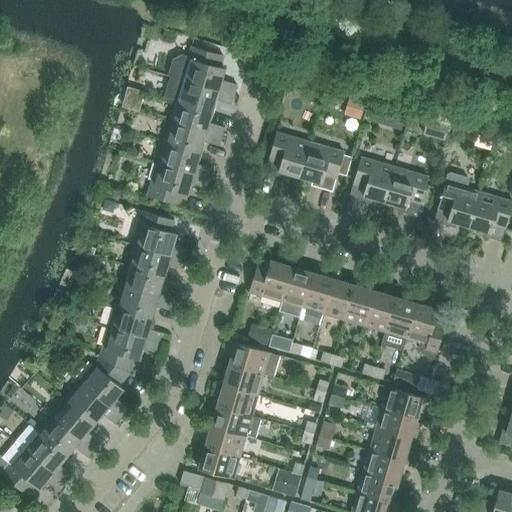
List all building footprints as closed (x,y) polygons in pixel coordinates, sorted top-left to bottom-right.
[(180,43),(170,76),(172,77),(234,95),(237,85),(221,81),(225,69),(214,66),(218,54),(180,43)] [(166,98),(175,101),(212,112),(215,100),(231,105),(234,95),(172,77),(166,98)] [(169,121),(221,137),(224,128),(209,123),(212,112),(175,101),(169,121)] [(448,126),(426,120),(422,134),(444,140),(448,126)] [(169,121),(163,142),(200,153),(203,142),(218,146),(221,137),(169,121)] [(283,173),(300,178),(310,143),(276,133),(264,172),(282,177),(283,173)] [(200,153),(163,142),(156,163),(209,179),(212,169),(196,165),(200,153)] [(310,143),(300,178),(316,182),(315,187),(332,192),(343,153),(310,143)] [(367,198),(384,202),(394,168),(360,158),(349,197),(366,202),(367,198)] [(206,188),(209,179),(156,163),(147,196),(173,204),(177,192),(187,195),(190,184),(206,188)] [(394,168),(384,202),(401,207),(399,212),(416,217),(428,177),(394,168)] [(452,222),(469,227),(479,192),(465,188),(468,181),(466,178),(450,174),(447,175),(445,183),(434,222),(451,227),(452,222)] [(511,202),(479,192),(469,227),(485,232),(484,237),(501,242),(511,204),(511,202)] [(105,203),(103,210),(113,212),(115,206),(105,203)] [(133,244),(185,260),(188,250),(172,246),(176,234),(166,231),(169,219),(142,212),(133,244)] [(127,266),(163,277),(167,265),(182,269),(185,260),(133,244),(127,266)] [(249,293),(281,302),(291,267),(270,261),(266,273),(256,269),(249,293)] [(127,266),(121,286),(173,302),(175,292),(160,288),(163,277),(127,266)] [(299,317),(302,308),(312,273),(291,267),(281,302),(279,311),(299,317)] [(302,308),(323,314),(333,279),(312,273),(302,308)] [(323,314),(343,320),(354,285),(333,279),(323,314)] [(343,320),(364,326),(374,291),(354,285),(343,320)] [(121,286),(115,307),(151,318),(154,307),(170,311),(173,302),(121,286)] [(364,326),(385,332),(395,297),(374,291),(364,326)] [(382,344),(402,350),(406,339),(416,304),(417,300),(404,296),(403,300),(395,297),(385,332),(382,344)] [(416,304),(406,339),(412,342),(411,345),(412,349),(414,352),(417,354),(419,355),(434,359),(444,325),(434,322),(437,310),(416,304)] [(109,329),(160,344),(163,334),(148,330),(151,318),(115,307),(109,329)] [(109,329),(100,358),(124,371),(129,357),(139,360),(142,349),(157,353),(160,344),(109,329)] [(279,350),(289,353),(291,343),(281,340),(279,350)] [(235,343),(229,364),(264,375),(273,378),(280,356),(235,343)] [(289,353),(299,356),(301,346),(291,343),(289,353)] [(320,362),(330,365),(333,355),(323,352),(320,362)] [(330,365),(340,368),(343,358),(333,355),(330,365)] [(100,358),(80,382),(121,417),(128,409),(115,398),(123,389),(115,383),(124,371),(100,358)] [(229,364),(222,385),(257,395),(264,375),(229,364)] [(362,374),(371,377),(374,367),(364,365),(362,374)] [(374,367),(371,377),(381,380),(384,370),(374,367)] [(392,383),(416,390),(419,378),(396,371),(392,383)] [(316,390),(325,393),(328,383),(319,380),(316,390)] [(80,382),(66,399),(94,423),(102,414),(114,424),(121,417),(80,382)] [(331,394),(340,397),(343,387),(334,384),(331,394)] [(257,395),(222,385),(216,406),(251,416),(257,395)] [(388,388),(381,409),(416,420),(419,412),(424,413),(428,400),(388,388)] [(313,400),(323,403),(325,393),(316,390),(313,400)] [(331,394),(328,404),(337,407),(340,397),(331,394)] [(66,399),(51,415),(93,450),(99,443),(87,432),(94,423),(66,399)] [(251,416),(216,406),(214,414),(208,412),(204,425),(210,427),(245,437),(254,440),(261,419),(251,416)] [(381,409),(375,430),(410,440),(416,420),(381,409)] [(511,412),(511,413),(507,429),(503,428),(497,445),(511,449),(511,412)] [(51,415),(37,431),(67,456),(74,447),(87,457),(93,450),(51,415)] [(304,431),(313,434),(316,424),(307,422),(304,431)] [(319,436),(328,439),(331,429),(322,426),(319,436)] [(210,427),(204,447),(239,458),(245,437),(210,427)] [(375,430),(369,451),(404,461),(410,440),(375,430)] [(37,431),(23,448),(65,483),(71,476),(59,465),(67,456),(37,431)] [(313,434),(304,431),(301,441),(310,444),(313,434)] [(328,439),(319,436),(316,446),(325,449),(328,439)] [(239,458),(204,447),(198,468),(233,478),(239,458)] [(65,483),(23,448),(1,474),(22,492),(30,483),(38,490),(46,481),(58,491),(65,483)] [(369,451),(363,472),(398,482),(404,461),(369,451)] [(292,473),(301,476),(304,466),(294,463),(292,473)] [(307,477),(316,480),(319,470),(309,467),(307,477)] [(363,472),(357,492),(392,503),(398,482),(363,472)] [(301,476),(292,473),(289,483),(298,486),(301,476)] [(204,477),(200,492),(223,499),(227,484),(204,477)] [(316,480),(307,477),(304,487),(313,490),(316,480)] [(235,496),(245,499),(248,490),(238,487),(235,496)] [(248,490),(245,499),(255,502),(258,493),(248,490)] [(478,511),(511,511),(511,494),(498,491),(494,503),(482,500),(478,511)] [(389,511),(392,503),(357,492),(351,511),(389,511)] [(290,502),(287,511),(288,511),(297,511),(300,505),(290,502)]
